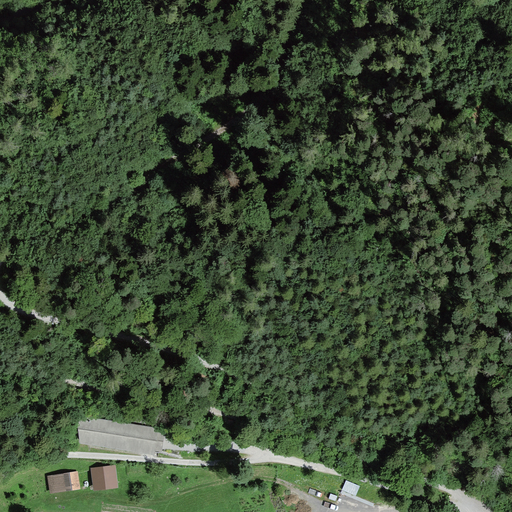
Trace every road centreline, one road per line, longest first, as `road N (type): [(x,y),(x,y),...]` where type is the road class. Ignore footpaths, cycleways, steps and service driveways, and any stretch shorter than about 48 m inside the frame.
road 1 (track): [(0,296),(10,307),(169,348),(336,415),(411,471),(460,491),(479,511)]
road 2 (track): [(0,371),(153,392),(330,440),(462,511)]
road 3 (track): [(301,0),(262,100),(107,207),(0,258)]
road 4 (track): [(404,486),(307,458),(179,463),(64,456),(26,461),(0,478)]
